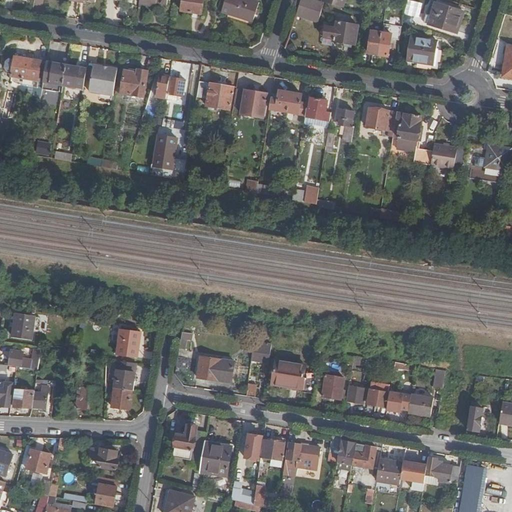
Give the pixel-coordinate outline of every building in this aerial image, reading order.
[(183,4),(182,12),(202,15),(204,0),(177,0),(177,4),(183,4)] [(251,0),(228,0),(224,14),(256,24),(262,3),(251,0)] [(309,0),(300,0),(299,6),(322,12),(324,4),(323,4),(309,0)] [(323,0),(323,4),(324,4),(344,9),(347,0),(323,0)] [(465,13),(436,4),(430,25),(456,33),(461,21),(463,21),(465,13)] [(354,45),(357,26),(337,23),(336,29),(326,28),(324,38),(334,39),(334,42),(354,45)] [(392,38),(401,39),(403,27),(384,24),(383,33),(379,55),(389,56),(392,38)] [(370,53),(379,55),(383,33),(374,31),(370,53)] [(439,42),(412,38),(409,61),(436,65),(439,42)] [(40,81),(43,62),(16,57),(16,60),(11,59),(8,61),(7,68),(9,71),(14,72),(13,76),(17,77),(29,79),(40,81)] [(68,66),(47,63),(44,82),(65,86),(68,66)] [(88,69),(68,66),(65,86),(85,89),(88,69)] [(115,97),(120,70),(95,66),(91,93),(115,97)] [(139,73),(127,71),(123,93),(145,97),(149,71),(140,70),(139,73)] [(171,78),(171,77),(162,75),(157,98),(167,99),(167,95),(171,78)] [(29,79),(17,77),(16,82),(18,85),(28,87),(29,79)] [(186,81),(171,78),(167,95),(182,98),(186,81)] [(212,85),(200,83),(196,104),(231,110),(235,87),(212,83),(212,85)] [(269,95),(237,89),(235,104),(244,106),(242,114),(265,119),(269,95)] [(280,99),(274,98),(271,109),(289,112),(292,92),(282,90),(280,99)] [(303,94),(292,92),(289,112),(307,115),(308,108),(309,103),(302,102),(303,94)] [(308,108),(307,115),(306,117),(331,121),(333,112),(328,111),(330,101),(313,98),(311,109),(308,108)] [(396,128),(399,113),(372,109),(368,127),(390,131),(389,136),(394,137),(396,128)] [(353,141),(356,127),(353,126),(355,112),(340,110),(338,124),(347,125),(345,139),(353,141)] [(422,117),(399,113),(396,128),(401,128),(399,138),(401,139),(418,141),(422,117)] [(337,134),(329,133),(327,145),(335,146),(337,134)] [(160,136),(154,166),(172,169),(178,139),(160,136)] [(419,141),(418,141),(401,139),(398,150),(416,152),(417,149),(419,141)] [(50,155),(54,144),(41,140),(38,151),(50,155)] [(510,171),(511,159),(511,148),(490,144),(488,158),(477,156),(476,166),(470,165),(469,169),(472,169),(471,178),(506,184),(509,172),(510,172),(510,171)] [(458,148),(435,145),(434,152),(432,166),(455,170),(458,148)] [(434,152),(417,149),(416,152),(414,162),(432,166),(434,152)] [(56,156),(70,160),(72,154),(57,151),(56,156)] [(119,162),(104,159),(102,168),(117,170),(119,162)] [(258,192),(259,180),(247,179),(247,191),(258,192)] [(293,199),(303,201),(305,190),(295,188),(293,199)] [(308,202),(317,204),(320,189),(310,188),(308,202)] [(380,218),(382,210),(373,208),(371,216),(380,218)] [(410,216),(382,210),(380,218),(408,224),(410,216)] [(36,316),(16,314),(13,335),(32,339),(36,316)] [(122,329),(119,353),(138,356),(141,332),(122,329)] [(255,343),(252,357),(263,358),(262,361),(270,363),(273,345),(255,343)] [(10,366),(17,367),(39,370),(40,361),(23,358),(24,352),(12,351),(10,366)] [(237,362),(202,356),(199,377),(233,382),(237,362)] [(346,363),(353,364),(354,357),(347,356),(346,363)] [(354,357),(353,364),(360,366),(362,358),(354,357)] [(306,366),(276,361),(272,383),(301,388),(303,377),(304,378),(306,366)] [(437,384),(445,386),(447,371),(440,370),(437,384)] [(118,371),(116,388),(133,391),(135,373),(118,371)] [(318,373),(316,384),(325,385),(323,396),(341,399),(344,378),(318,373)] [(0,397),(2,398),(1,406),(9,407),(13,383),(7,382),(6,389),(0,387),(0,397)] [(36,391),(33,408),(46,409),(49,385),(37,383),(36,391)] [(248,383),(246,396),(255,397),(257,384),(248,383)] [(367,388),(352,386),(349,401),(365,403),(367,388)] [(100,388),(79,388),(78,409),(100,410),(100,388)] [(133,391),(116,388),(113,406),(130,408),(133,391)] [(14,407),(33,408),(36,391),(16,389),(14,407)] [(371,390),(368,404),(388,407),(391,392),(371,390)] [(388,407),(388,409),(396,411),(397,407),(410,410),(412,397),(404,396),(404,394),(391,392),(388,407)] [(410,410),(410,414),(433,417),(436,398),(413,395),(412,397),(410,410)] [(463,406),(444,403),(441,418),(456,421),(458,415),(461,415),(463,406)] [(511,404),(503,403),(500,422),(511,424),(511,404)] [(472,407),(468,430),(480,432),(480,429),(481,424),(487,425),(490,410),(472,407)] [(206,442),(208,432),(197,430),(198,426),(189,425),(186,436),(178,434),(173,457),(203,463),(206,442)] [(260,459),(263,437),(251,435),(248,457),(260,459)] [(329,452),(339,454),(341,442),(342,438),(332,436),(329,452)] [(66,454),(69,439),(62,439),(59,452),(66,454)] [(263,457),(271,459),(282,461),(285,443),(266,439),(263,457)] [(233,446),(206,442),(203,463),(202,471),(228,476),(233,446)] [(338,461),(353,463),(357,445),(341,442),(339,454),(338,461)] [(290,443),(287,459),(286,458),(284,474),(294,476),(296,467),(316,470),(320,448),(290,443)] [(357,445),(353,463),(373,467),(377,448),(357,445)] [(0,472),(7,475),(15,455),(0,449),(0,472)] [(47,473),(52,453),(33,449),(28,468),(47,473)] [(118,458),(120,452),(103,449),(102,450),(94,449),(91,465),(119,470),(121,459),(118,458)] [(439,481),(456,483),(459,467),(442,464),(442,461),(438,460),(438,458),(430,457),(431,453),(429,452),(427,466),(424,489),(427,489),(430,476),(439,478),(439,481)] [(377,481),(400,485),(404,463),(381,460),(377,481)] [(423,491),(424,489),(427,466),(404,462),(404,463),(400,485),(400,487),(412,489),(423,491)] [(476,511),(484,470),(470,467),(461,511),(476,511)] [(351,474),(348,491),(356,493),(357,487),(355,487),(357,475),(351,474)] [(115,506),(118,486),(114,486),(114,479),(101,477),(97,503),(115,506)] [(45,494),(50,495),(53,482),(47,481),(45,494)] [(261,506),(279,511),(280,504),(265,500),(266,487),(257,486),(256,496),(255,505),(261,506)] [(242,488),(234,487),(233,499),(255,505),(256,496),(241,493),(242,488)] [(367,502),(375,503),(377,489),(369,488),(367,502)] [(411,498),(422,499),(423,491),(412,489),(411,498)] [(192,511),(196,496),(172,490),(165,511),(192,511)] [(48,505),(50,495),(45,494),(43,493),(39,504),(48,507),(48,505)] [(77,504),(88,505),(88,494),(66,493),(66,499),(77,499),(77,504)] [(56,502),(57,497),(50,495),(48,505),(54,507),(55,501),(56,502)] [(260,511),(261,506),(255,505),(233,499),(232,504),(260,511)]
